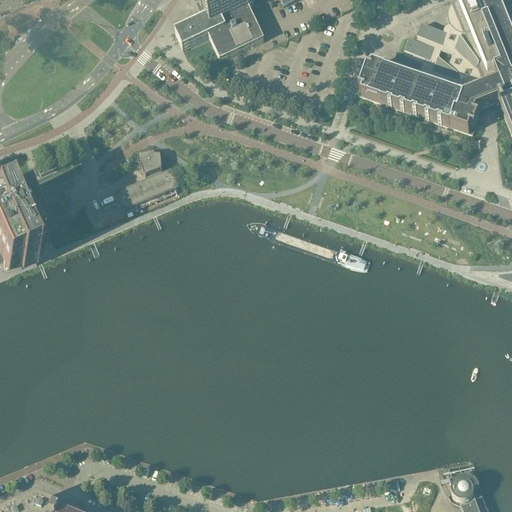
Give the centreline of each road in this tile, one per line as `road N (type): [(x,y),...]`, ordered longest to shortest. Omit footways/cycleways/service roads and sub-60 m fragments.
road 1 (residential): [(511,216),(209,111),(123,43)]
road 2 (residential): [(0,259),(54,235),(93,186),(57,107)]
